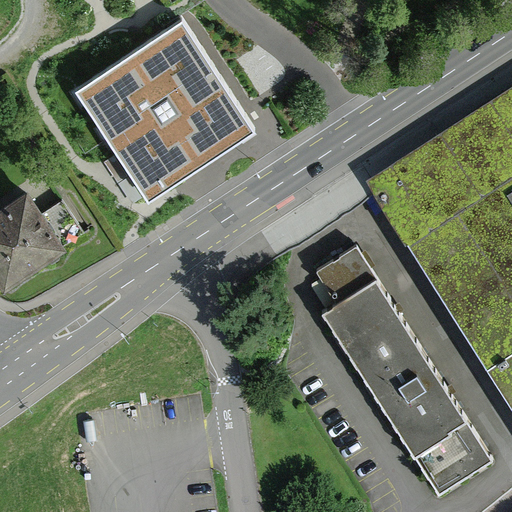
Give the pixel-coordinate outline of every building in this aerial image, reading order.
[(0,0),(0,47),(41,21),(27,0),(0,0)] [(183,8),(73,82),(150,195),(260,121),(183,8)] [(511,97),(370,189),(511,407),(511,97)] [(28,186),(0,204),(0,278),(4,285),(67,244),(65,241),(83,228),(62,196),(43,209),(28,186)] [(316,267),(340,304),(379,280),(355,242),(316,267)] [(494,459),(379,280),(340,304),(323,315),(439,495),(494,459)]
